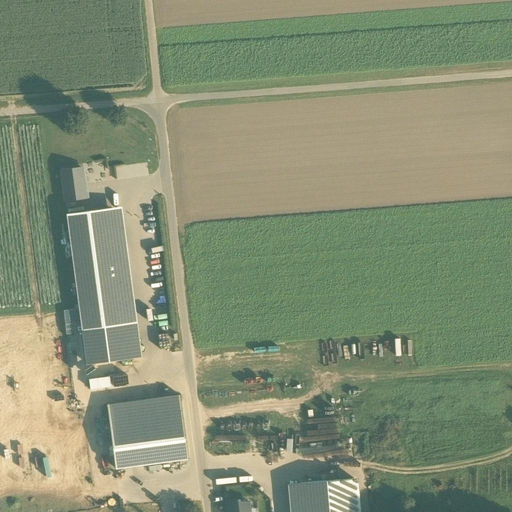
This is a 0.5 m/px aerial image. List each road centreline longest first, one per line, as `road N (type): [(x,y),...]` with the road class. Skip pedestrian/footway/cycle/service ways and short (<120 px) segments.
road 1 (unclassified): [(147,0),(207,511)]
road 2 (track): [(511,73),(0,112)]
